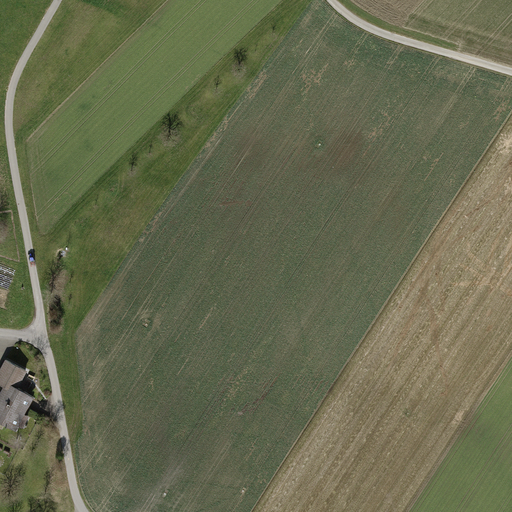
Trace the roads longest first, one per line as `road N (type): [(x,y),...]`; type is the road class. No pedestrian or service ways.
road 1 (track): [(44,335),(10,105),(61,0)]
road 2 (track): [(332,0),(373,30),(511,71)]
road 3 (track): [(44,335),(83,511)]
